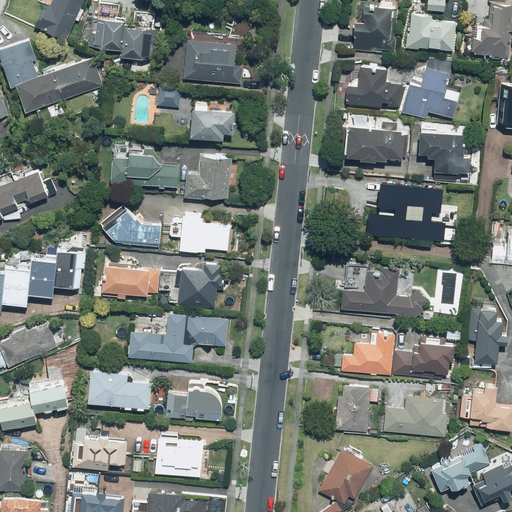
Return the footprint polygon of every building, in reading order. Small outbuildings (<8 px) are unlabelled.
[(37,19),(69,34),(78,15),(81,17),(86,5),(84,4),(85,0),(50,0),(49,5),(45,3),(37,19)] [(395,2),(376,0),(367,0),(366,13),(368,13),(368,18),(359,17),(356,48),(376,49),(385,49),(385,46),(397,47),(398,32),(394,32),(395,13),(394,13),(395,2)] [(511,1),(501,0),(492,0),(491,15),(487,15),(486,21),(485,21),(484,34),(475,33),(474,49),(494,51),(493,55),(501,56),(502,54),(511,55),(511,47),(511,43),(510,43),(511,27),(511,26),(511,1)] [(153,56),(156,24),(156,21),(130,18),(130,13),(101,10),(99,30),(92,29),(91,43),(124,46),(123,53),(153,56)] [(434,12),(414,10),(411,31),(409,31),(407,45),(421,46),(421,44),(455,47),(458,20),(434,17),(434,12)] [(238,61),(241,38),(192,32),(187,73),(243,80),(245,62),(238,61)] [(20,78),(40,71),(35,56),(40,54),(33,33),(1,44),(14,83),(21,80),(20,78)] [(106,82),(96,53),(40,71),(20,78),(21,80),(29,107),(106,82)] [(391,62),(363,59),(361,80),(351,79),(349,98),(384,102),(384,103),(402,104),(407,84),(405,84),(406,81),(394,80),(394,75),(390,74),(391,62)] [(453,68),(429,61),(424,80),(412,77),(404,107),(429,114),(430,108),(455,114),(463,87),(449,84),(453,68)] [(511,78),(503,78),(499,119),(511,120),(511,78)] [(0,112),(10,108),(0,82),(0,112)] [(183,83),(161,83),(160,103),(183,104),(183,83)] [(199,95),(198,99),(195,130),(227,134),(228,127),(237,128),(240,104),(212,101),(212,96),(199,95)] [(384,122),(353,119),(350,150),(364,152),(364,154),(379,155),(380,153),(390,154),(390,151),(406,153),(409,128),(405,128),(405,126),(405,125),(399,124),(399,119),(385,117),(384,122)] [(440,123),(425,122),(425,125),(424,125),(422,147),(431,148),(431,155),(438,155),(437,176),(459,177),(459,167),(462,167),(462,166),(472,166),(473,151),(467,151),(468,128),(440,126),(440,123)] [(166,158),(157,148),(118,143),(114,175),(161,181),(161,184),(167,185),(168,182),(180,184),(183,161),(166,158)] [(234,153),(201,150),(200,167),(190,167),(188,193),(231,196),(234,153)] [(4,217),(23,215),(21,200),(33,195),(34,197),(59,187),(50,163),(0,182),(0,214),(4,213),(4,217)] [(402,210),(372,207),(369,228),(432,235),(433,221),(429,221),(431,207),(444,208),(447,182),(403,178),(400,203),(403,203),(402,210)] [(478,185),(462,184),(462,195),(478,196),(478,185)] [(128,199),(103,219),(118,240),(163,243),(165,219),(143,218),(128,199)] [(186,208),(182,246),(208,249),(208,244),(230,247),(233,219),(207,216),(207,210),(186,208)] [(495,245),(494,256),(511,257),(511,239),(507,239),(507,246),(495,245)] [(0,265),(0,309),(4,310),(4,303),(31,305),(31,294),(56,296),(57,286),(74,287),(75,283),(83,283),(84,263),(87,263),(88,243),(50,241),(49,250),(20,248),(8,256),(8,266),(0,265)] [(107,258),(104,292),(129,294),(130,287),(159,291),(162,265),(107,258)] [(206,264),(180,262),(178,281),(181,281),(180,300),(217,304),(219,285),(227,286),(229,269),(222,269),(223,260),(206,258),(206,264)] [(368,287),(346,284),(344,304),(400,310),(400,312),(418,313),(426,307),(423,303),(430,298),(421,286),(412,293),(399,291),(402,265),(385,263),(385,267),(370,266),(368,287)] [(480,336),(478,355),(500,358),(502,339),(510,340),(511,330),(505,329),(507,315),(500,314),(501,305),(484,303),(483,305),(473,303),(469,335),(480,336)] [(132,326),(130,353),(195,358),(196,340),(228,343),(231,313),(170,309),(169,329),(132,326)] [(0,363),(10,359),(11,363),(61,343),(50,317),(30,325),(29,322),(14,328),(15,330),(2,336),(4,342),(0,343),(0,363)] [(467,321),(450,321),(449,335),(466,335),(467,321)] [(356,350),(346,349),(345,352),(325,350),(324,362),(344,364),(344,366),(373,369),(372,370),(379,371),(379,369),(393,370),(395,351),(397,329),(380,328),(379,329),(374,328),(373,339),(357,338),(356,350)] [(415,348),(397,347),(395,370),(444,375),(445,368),(451,368),(451,364),(452,364),(453,355),(456,355),(458,339),(448,338),(448,334),(422,332),(422,342),(416,341),(415,348)] [(132,366),(95,363),(92,397),(153,403),(156,377),(131,375),(132,366)] [(71,403),(68,378),(34,382),(35,394),(1,398),(3,422),(41,417),(40,407),(71,403)] [(477,379),(476,385),(466,385),(466,392),(464,392),(463,413),(472,413),(472,418),(475,418),(475,423),(511,424),(511,400),(500,400),(501,380),(477,379)] [(168,412),(222,417),(224,399),(224,398),(224,397),(224,396),(224,395),(224,394),(223,393),(223,392),(223,391),(222,391),(222,390),(222,389),(221,389),(221,388),(220,387),(219,387),(219,386),(218,386),(218,385),(217,385),(216,384),(215,384),(215,383),(214,383),(213,383),(212,383),(211,383),(191,381),(190,388),(171,387),(168,412)] [(373,383),(346,381),(346,392),(342,392),(339,425),(370,427),(373,383)] [(444,397),(397,393),(396,403),(388,402),(386,427),(447,432),(449,411),(443,410),(444,397)] [(76,439),(74,464),(112,467),(113,457),(128,458),(130,435),(108,433),(108,430),(102,429),(102,433),(88,432),(88,425),(79,424),(78,439),(76,439)] [(158,468),(202,473),(206,436),(180,433),(180,430),(166,428),(166,432),(162,431),(158,468)] [(492,459),(483,436),(467,442),(469,449),(433,463),(443,486),(473,474),(470,468),(492,459)] [(0,486),(26,489),(30,442),(5,440),(4,443),(1,442),(0,455),(0,486)] [(376,461),(344,444),(320,488),(346,502),(351,494),(357,497),(376,461)] [(511,456),(484,467),(487,474),(474,478),(482,501),(511,490),(511,456)] [(100,470),(76,468),(75,489),(69,489),(68,511),(87,511),(86,511),(124,511),(126,491),(106,490),(106,485),(99,485),(100,470)] [(186,495),(186,490),(135,487),(133,511),(199,511),(200,496),(186,495)] [(45,496),(5,492),(3,511),(51,511),(52,506),(44,505),(45,496)]
